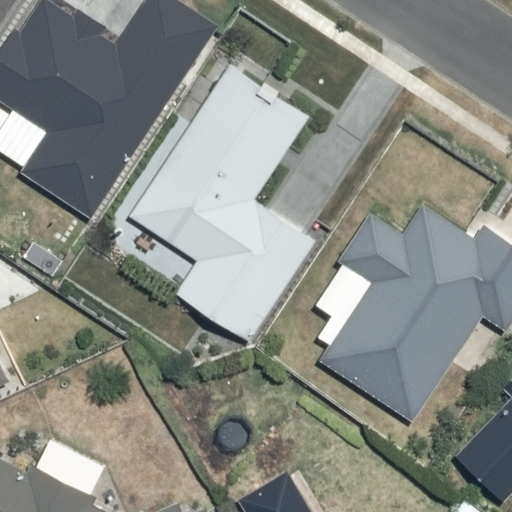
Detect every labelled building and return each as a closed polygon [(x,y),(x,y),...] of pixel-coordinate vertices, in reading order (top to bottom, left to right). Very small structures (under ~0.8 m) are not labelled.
[(9,23),(0,37),(0,105),(40,130),(13,172),(89,219),(213,22),(178,0),(143,0),(116,44),(98,32),(103,24),(76,7),(72,14),(49,0),(37,0),(19,29),(9,23)] [(239,64),(136,217),(203,262),(181,294),(253,342),(324,237),(262,195),(315,116),(239,64)] [(369,280),(317,359),(410,421),(481,314),(504,329),(511,315),(511,240),(483,221),(473,236),(422,202),(401,234),(368,212),(337,259),(369,280)] [(0,385),(10,381),(0,358),(0,385)] [(507,412),(462,452),(502,499),(511,489),(511,376),(492,395),(507,412)] [(218,511),(212,495),(167,511),(116,511),(99,494),(1,447),(0,449),(0,511),(218,511)] [(311,511),(286,469),(235,498),(243,511),(311,511)]
